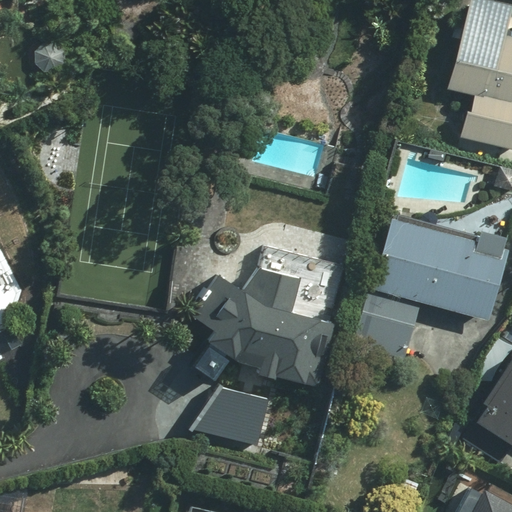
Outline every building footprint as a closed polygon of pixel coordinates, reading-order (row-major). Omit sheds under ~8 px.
[(511,159),(511,29),(510,29),(511,20),(511,0),(471,0),(451,83),(475,89),(461,147),(511,159)] [(511,164),(501,162),(495,187),(511,191),(511,164)] [(511,249),(511,245),(505,244),(508,231),(483,224),(479,236),(394,213),(374,282),(494,315),(511,249)] [(192,309),(217,325),(195,356),(184,398),(244,419),(261,366),(319,385),(339,315),(297,301),(305,272),(263,262),(247,280),(221,266),(192,309)] [(484,398),(463,430),(502,455),(511,440),(511,351),(508,349),(478,394),(484,398)] [(472,511),(511,511),(511,496),(487,484),(472,511)]
